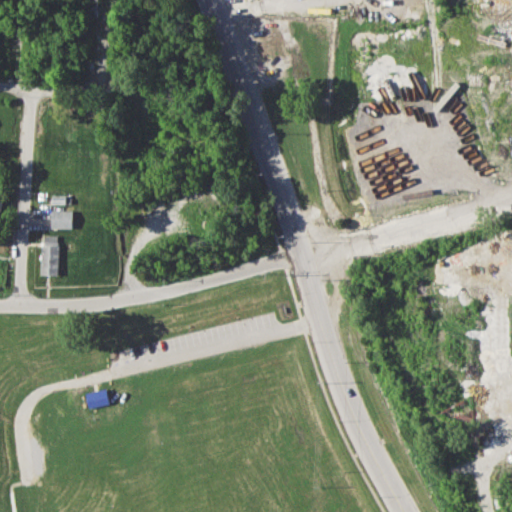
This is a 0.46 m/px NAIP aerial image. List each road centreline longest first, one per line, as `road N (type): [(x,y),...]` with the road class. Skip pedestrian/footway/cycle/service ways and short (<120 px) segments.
road 1 (secondary): [(207,0),(342,379),(403,511)]
road 2 (residential): [(0,304),(144,294),(297,252)]
road 3 (residential): [(7,86),(25,94),(29,107),(20,305)]
